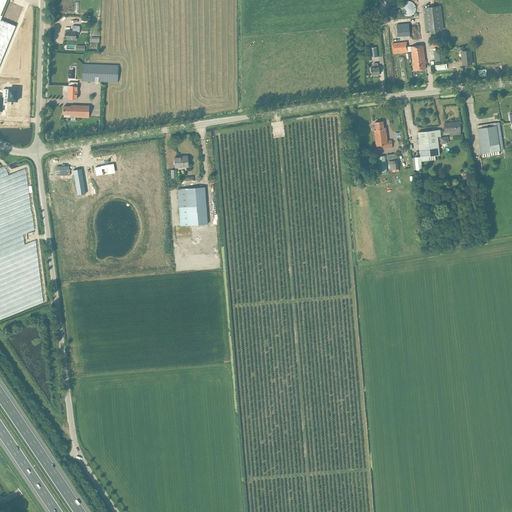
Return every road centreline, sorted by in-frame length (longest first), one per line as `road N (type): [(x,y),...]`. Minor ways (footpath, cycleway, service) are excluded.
road 1 (unclassified): [(37,150),(511,83)]
road 2 (tertiary): [(76,452),(37,150)]
road 3 (unclassified): [(37,150),(41,0)]
road 4 (motorway): [(78,511),(0,395)]
